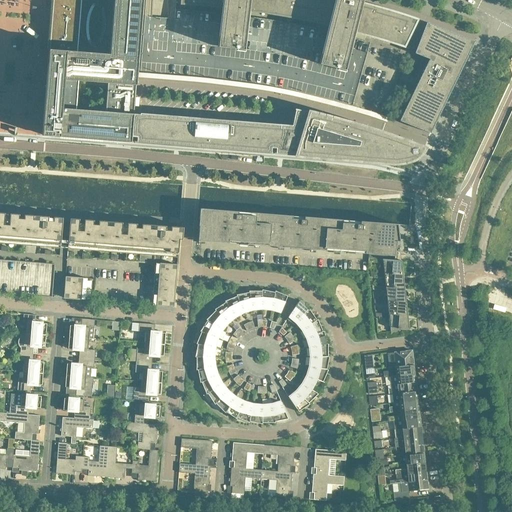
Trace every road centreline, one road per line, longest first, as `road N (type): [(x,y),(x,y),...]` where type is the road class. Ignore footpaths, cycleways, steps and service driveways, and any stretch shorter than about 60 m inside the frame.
road 1 (unclassified): [(422,190),(192,161)]
road 2 (residential): [(342,350),(329,313),(299,286),(183,269)]
road 3 (unclassified): [(422,190),(505,15)]
road 4 (unclassified): [(192,161),(0,143)]
road 5 (residential): [(45,489),(58,308)]
road 6 (residential): [(449,506),(427,340)]
road 7 (residential): [(427,340),(422,190)]
road 8 (residential): [(180,317),(58,308)]
road 9 (residential): [(165,492),(45,489)]
